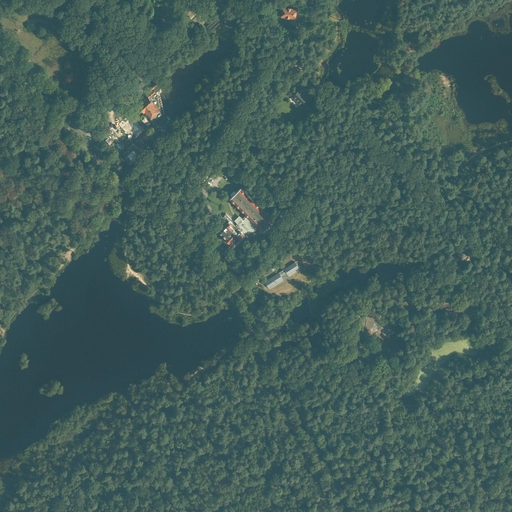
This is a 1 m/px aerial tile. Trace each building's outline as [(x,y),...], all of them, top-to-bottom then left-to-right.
[(295,19),(297,9),(283,7),(282,17),(295,19)] [(215,19),(209,24),(214,29),(217,26),(216,25),(223,19),(224,20),(229,25),(236,19),(230,12),(227,15),(224,12),(216,20),(215,19)] [(287,88),(291,92),(295,87),(291,83),(287,88)] [(145,99),(138,106),(145,113),(150,118),(154,114),(159,110),(160,111),(161,111),(158,95),(157,95),(155,93),(156,92),(154,90),(153,89),(150,87),(147,90),(149,93),(144,97),(145,99)] [(307,98),(299,90),(294,95),(297,98),(295,99),(298,101),(299,100),(302,103),(305,100),(305,101),(306,100),(306,99),(307,98)] [(130,116),(123,123),(128,127),(127,128),(131,132),(132,131),(137,137),(144,130),(130,116)] [(151,130),(158,136),(169,145),(175,139),(168,133),(166,132),(167,131),(163,128),(161,130),(155,125),(151,130)] [(127,150),(124,154),(128,158),(128,159),(131,163),(143,152),(139,148),(138,149),(133,143),(129,147),(129,148),(130,149),(128,150),(127,150),(128,149),(127,150)] [(234,246),(238,242),(245,235),(248,237),(256,229),(254,226),(256,224),(263,231),(274,221),(241,188),(230,198),(247,214),(246,215),(243,213),(239,217),(236,220),(238,222),(235,226),(230,221),(232,219),(226,214),(220,220),(225,225),(219,231),(226,238),(225,239),(229,242),(230,241),(234,246)] [(465,239),(453,249),(458,255),(457,256),(460,259),(473,249),(465,239)] [(295,261),(264,281),(269,288),(283,279),(280,274),(285,271),(288,275),(299,268),(295,261)] [(444,268),(437,273),(440,276),(439,277),(444,284),(445,283),(452,277),(453,276),(448,270),(446,271),(444,268)] [(417,306),(406,298),(402,303),(414,311),(417,306)] [(466,304),(464,302),(459,313),(471,318),(472,317),(474,318),(478,308),(475,307),(476,306),(467,302),(466,304)]
